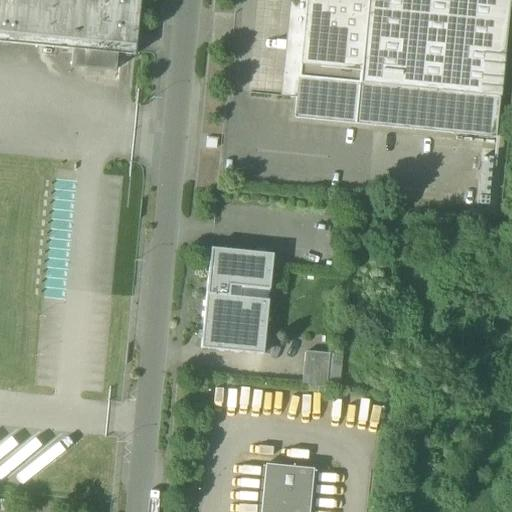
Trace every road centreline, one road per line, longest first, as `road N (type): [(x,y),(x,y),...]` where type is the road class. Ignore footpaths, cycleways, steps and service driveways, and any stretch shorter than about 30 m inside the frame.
road 1 (residential): [(138,511),(186,0)]
road 2 (unknown): [(346,511),(339,453),(288,435),(253,436),(230,448),(207,511)]
road 3 (unknown): [(260,0),(251,115),(278,144),(336,151)]
